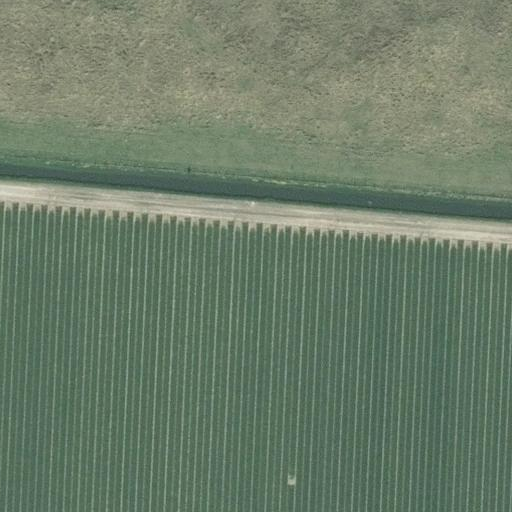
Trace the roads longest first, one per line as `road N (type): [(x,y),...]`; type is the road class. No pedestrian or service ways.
road 1 (track): [(511,182),(0,140)]
road 2 (track): [(511,233),(0,191)]
